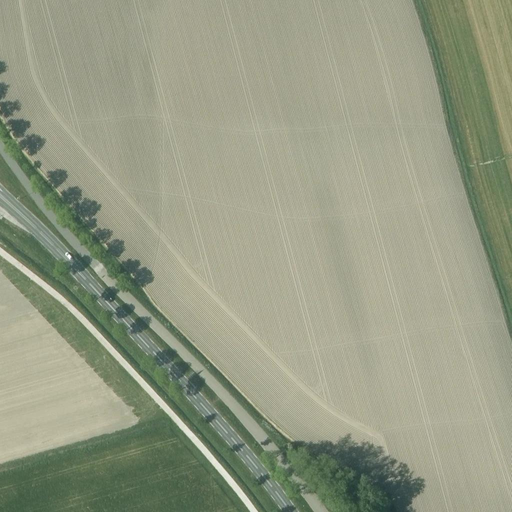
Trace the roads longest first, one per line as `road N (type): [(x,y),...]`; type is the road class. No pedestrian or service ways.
road 1 (unclassified): [(319,511),(261,433),(39,203),(0,147)]
road 2 (primary): [(288,511),(227,434),(0,195)]
road 3 (track): [(252,511),(77,315),(0,252)]
